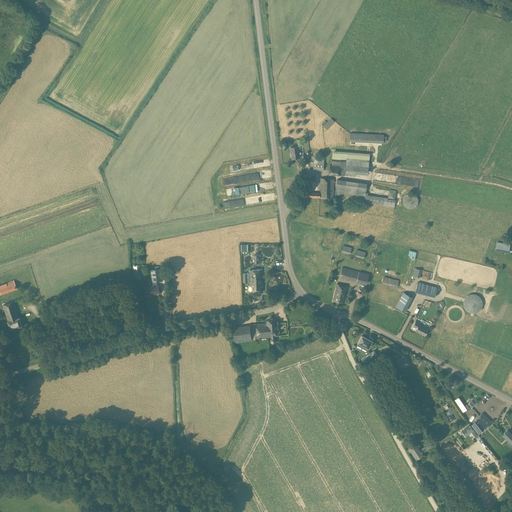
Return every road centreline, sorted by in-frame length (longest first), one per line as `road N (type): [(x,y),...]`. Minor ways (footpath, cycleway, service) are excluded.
road 1 (unclassified): [(0,380),(181,326),(264,312),(302,292)]
road 2 (tertiary): [(302,292),(287,259),(258,0)]
road 3 (unclassified): [(335,311),(350,358),(438,511)]
road 4 (tertiary): [(511,400),(335,311)]
